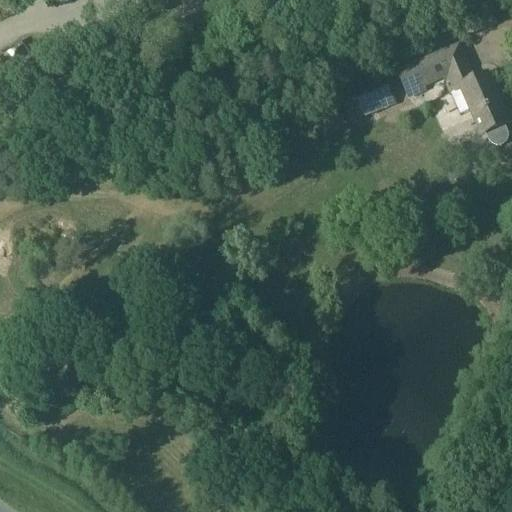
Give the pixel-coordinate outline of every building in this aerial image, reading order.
[(460,47),(399,74),(410,98),(428,90),(424,81),(443,74),(452,95),(463,90),(483,136),(487,134),(491,143),(493,146),(498,148),(507,144),(509,139),(509,135),(505,126),(509,125),(488,78),(475,83),(460,47)] [(395,104),(384,80),(355,93),(365,117),(395,104)] [(249,103),(254,114),(280,101),(275,90),(249,103)] [(270,149),(255,142),(244,168),(259,175),(270,149)] [(149,326),(148,340),(168,342),(169,327),(149,326)] [(207,341),(204,345),(224,360),(227,355),(229,342),(218,335),(207,341)]
